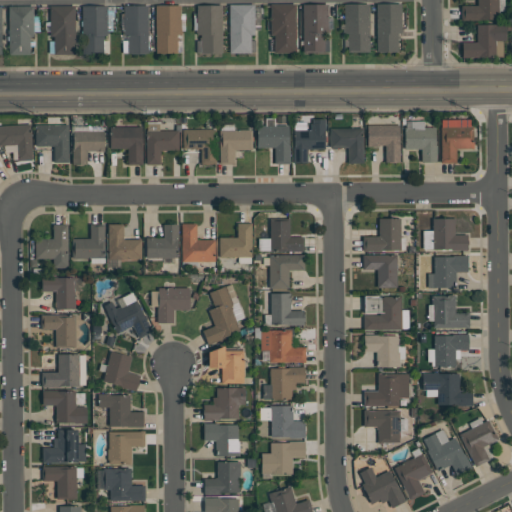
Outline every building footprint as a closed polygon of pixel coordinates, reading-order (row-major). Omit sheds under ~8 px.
[(497,0),(477,0),(477,5),(461,6),(461,16),(498,15),(497,0)] [(398,51),(398,34),(402,34),(401,3),(376,4),(376,52),(398,51)] [(254,4),(228,4),(229,53),(250,53),(250,36),(254,36),(254,4)] [(272,53),(295,53),(295,4),(271,4),(272,53)] [(303,52),(323,51),(323,33),(328,32),(327,4),(302,4),(303,52)] [(348,52),(369,52),(368,4),(343,4),(344,33),(347,33),(348,52)] [(9,55),(31,54),(30,32),(39,32),(39,16),(33,16),(33,5),(8,6),(9,55)] [(50,5),(51,52),(75,51),(74,5),(50,5)] [(155,6),(156,53),(181,53),(181,44),(177,44),(177,35),(181,35),(180,5),(155,6)] [(223,53),(222,5),(197,5),(197,41),(196,41),(196,53),(223,53)] [(106,6),(81,6),(82,54),(104,54),(103,36),(107,36),(106,6)] [(148,6),(123,6),(123,44),(127,44),(127,54),(148,53),(148,6)] [(462,58),(505,57),(504,25),(476,26),(476,42),(462,43),(462,58)] [(325,119),(308,119),(308,122),(294,122),(293,163),(307,163),(307,149),(324,149),(325,119)] [(440,163),(456,163),(456,149),(472,149),(472,120),(441,119),(440,163)] [(436,128),(423,127),(423,122),(405,121),(405,149),(421,149),(420,162),(435,162),(436,128)] [(178,130),(159,130),(159,122),(146,122),(146,165),(160,165),(160,150),(178,150),(178,130)] [(68,162),(68,125),(36,124),(35,146),(54,146),(53,162),(68,162)] [(251,130),(234,130),(234,124),(220,125),(221,164),(234,163),(234,150),(252,149),(251,130)] [(0,144),(16,144),(17,160),(32,160),(31,125),(0,125),(0,144)] [(288,125),(256,126),(257,148),(274,147),(274,164),(289,163),(288,125)] [(368,147),(385,146),(385,162),(399,162),(399,125),(367,125),(368,147)] [(110,149),(127,148),(127,165),(142,164),(141,126),(110,127),(110,149)] [(87,165),(87,151),(104,151),(104,127),(73,127),(72,164),(87,165)] [(363,163),(363,128),(330,128),(330,148),(347,148),(348,163),(363,163)] [(214,129),(182,129),(183,150),(200,149),(200,165),(215,164),(214,129)] [(363,251),(405,250),(405,237),(401,237),(400,218),(378,219),(378,236),(363,236),(363,251)] [(432,218),(432,231),(423,231),(422,249),(467,250),(468,234),(455,234),(455,219),(432,218)] [(196,239),(196,223),(181,223),(181,261),(214,262),(215,240),(196,239)] [(251,223),(236,223),(236,237),(218,238),(219,258),(251,257),(251,223)] [(68,225),(52,224),(52,239),(35,239),(34,260),(67,261),(68,225)] [(123,224),(107,224),(108,260),(141,260),(141,239),(123,240),(123,224)] [(177,224),(163,224),(163,237),(145,238),(146,258),(177,258),(177,224)] [(71,238),(72,258),(104,258),(103,226),(90,226),(90,238),(71,238)] [(269,289),(288,288),(288,270),(304,270),(303,254),(268,255),(269,289)] [(377,288),(396,288),(396,254),(362,255),(363,270),(376,269),(377,288)] [(467,272),(467,256),(434,255),(433,274),(429,274),(429,287),(454,288),(454,272),(467,272)] [(74,278),(41,277),(41,291),(55,291),(55,309),(74,309),(74,278)] [(206,343),(240,332),(236,321),(242,319),(232,284),(208,292),(213,306),(207,308),(213,327),(203,330),(206,343)] [(189,310),(189,288),(151,288),(150,307),(157,307),(157,323),(173,323),(173,310),(189,310)] [(151,332),(133,292),(114,300),(114,301),(103,305),(116,334),(133,326),(138,338),(151,332)] [(303,325),(303,311),(290,310),(290,293),(270,293),(270,315),(265,315),(265,325),(303,325)] [(454,295),(431,295),(431,304),(429,304),(430,328),(469,327),(469,312),(455,313),(454,295)] [(363,330),(408,329),(408,310),(401,310),(400,296),(363,296),(363,330)] [(54,346),(75,347),(75,315),(41,315),(41,329),(55,329),(54,346)] [(305,362),(305,347),(291,347),(291,330),(260,331),(260,350),(268,350),(268,363),(305,362)] [(468,334),(433,335),(434,349),(427,349),(427,366),(455,366),(455,351),(468,350),(468,334)] [(399,367),(399,359),(404,359),(404,346),(398,346),(398,336),(364,335),(363,352),(376,352),(376,367),(399,367)] [(243,383),(243,348),(208,349),(208,368),(221,368),(221,383),(243,383)] [(139,375),(128,373),(131,356),(109,351),(102,383),(136,390),(139,375)] [(41,372),(41,387),(85,386),(85,354),(57,354),(57,372),(41,372)] [(293,399),(293,383),(304,383),(304,367),(269,368),(269,384),(262,384),(263,399),(293,399)] [(363,406),(398,406),(399,398),(408,398),(408,373),(377,373),(377,391),(364,391),(363,406)] [(459,373),(423,373),(423,396),(436,396),(436,406),(472,406),(472,391),(458,391),(459,373)] [(203,420),(238,419),(237,405),(245,405),(244,388),(214,388),(214,404),(203,404),(203,420)] [(55,405),(55,423),(86,423),(86,405),(84,405),(84,391),(42,391),(42,405),(55,405)] [(130,395),(99,394),(98,407),(109,408),(108,426),(143,427),(143,412),(129,412),(130,395)] [(304,437),(304,421),(292,421),(292,405),(269,406),(269,408),(260,408),(260,419),(270,419),(270,438),(304,437)] [(363,411),(363,427),(376,427),(377,443),(399,442),(399,431),(406,430),(406,419),(399,419),(399,410),(363,411)] [(488,419),(480,423),(479,423),(458,432),(474,467),(489,460),(483,447),(498,440),(488,419)] [(237,424),(203,425),(203,440),(216,440),(217,456),(238,456),(237,424)] [(42,463),(85,463),(85,444),(78,444),(78,429),(57,429),(57,438),(53,438),(53,447),(42,447),(42,463)] [(457,437),(447,440),(443,430),(423,438),(435,471),(452,465),(456,474),(469,469),(457,437)] [(108,464),(131,464),(130,447),(144,446),(144,431),(107,432),(108,464)] [(260,453),(261,475),(292,474),(292,458),(305,457),(305,441),(269,442),(270,453),(260,453)] [(431,473),(422,453),(393,467),(409,501),(424,493),(418,480),(431,473)] [(239,461),(216,462),(216,479),(203,479),(203,494),(239,493),(239,461)] [(83,467),(42,468),(42,481),(56,481),(56,499),(76,499),(76,477),(83,477),(83,467)] [(371,505),(387,499),(390,507),(404,502),(390,470),(375,476),(371,467),(357,472),(371,505)] [(110,501),(145,501),(145,486),(131,486),(130,468),(103,468),(103,490),(109,490),(110,501)] [(269,493),(274,511),(312,511),(308,499),(295,503),(290,486),(269,493)] [(238,511),(238,498),(204,498),(204,511),(238,511)]
